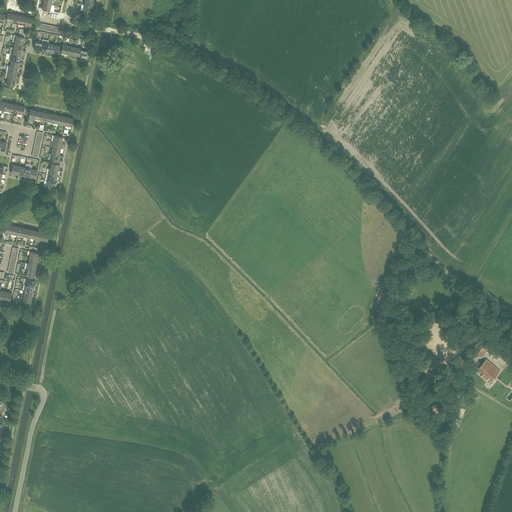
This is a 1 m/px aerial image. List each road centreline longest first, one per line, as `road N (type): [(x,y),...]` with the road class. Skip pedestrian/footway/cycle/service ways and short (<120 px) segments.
road 1 (track): [(112,30),(163,44),(261,98),(441,267),(511,310)]
road 2 (unclassified): [(13,511),(43,393),(0,379)]
road 3 (track): [(511,410),(452,378),(413,335)]
